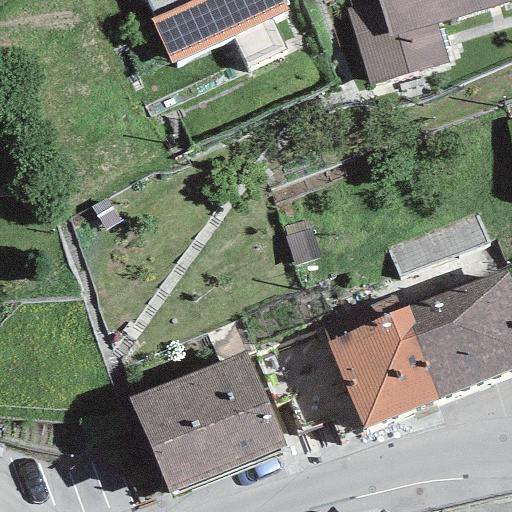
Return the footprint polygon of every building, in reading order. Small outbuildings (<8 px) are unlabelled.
[(270,18),(288,10),(282,0),(144,0),(153,19),(150,20),(171,64),(231,36),(246,68),(284,50),(270,18)] [(369,86),(448,62),(436,24),(511,0),(348,0),(351,8),(345,10),(369,86)] [(120,222),(104,198),(89,209),(105,232),(120,222)] [(476,215),(387,252),(398,278),(487,242),(476,215)] [(284,228),(287,238),(304,232),(300,222),(284,228)] [(319,257),(310,230),(304,232),(287,238),(283,239),(292,266),(319,257)] [(511,283),(506,268),(408,308),(444,397),(511,369),(511,283)] [(326,342),(363,430),(444,397),(408,308),(326,342)] [(130,398),(168,493),(284,447),(247,352),(130,398)]
